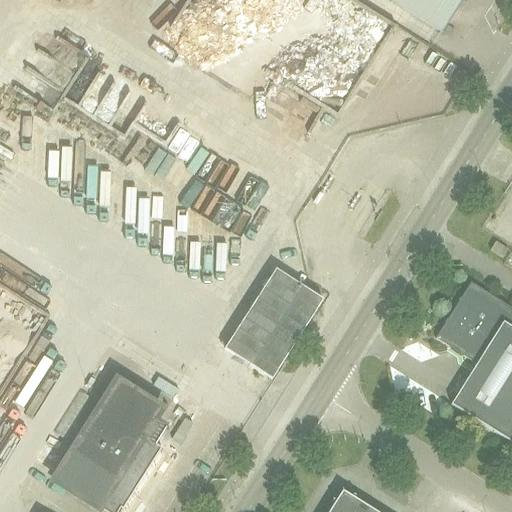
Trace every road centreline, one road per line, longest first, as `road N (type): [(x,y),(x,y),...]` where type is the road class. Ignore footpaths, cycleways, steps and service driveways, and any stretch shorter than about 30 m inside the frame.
road 1 (tertiary): [(322,397),(511,91)]
road 2 (unclassified): [(322,397),(509,511)]
road 3 (tertiary): [(246,511),(322,397)]
